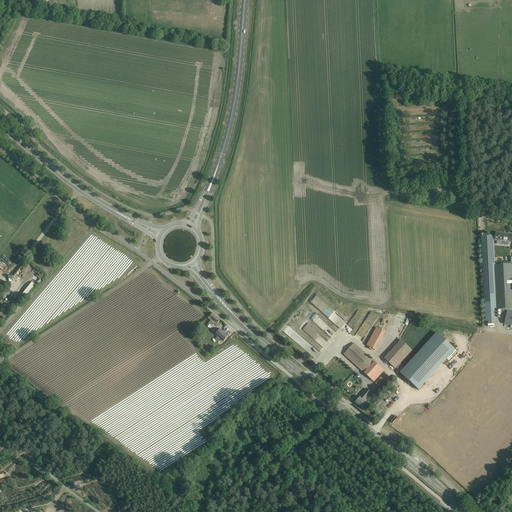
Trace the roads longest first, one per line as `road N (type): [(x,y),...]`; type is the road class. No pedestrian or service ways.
road 1 (primary): [(459,504),(246,328)]
road 2 (track): [(0,362),(159,257)]
road 3 (primary): [(216,173),(236,90),(245,0)]
road 4 (unknown): [(25,130),(170,153)]
road 5 (unclassified): [(511,214),(385,193)]
